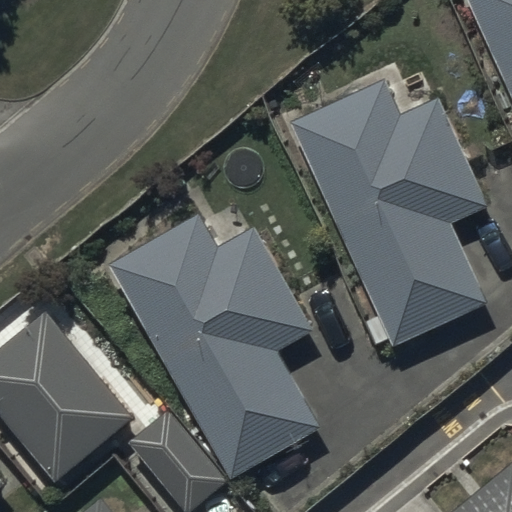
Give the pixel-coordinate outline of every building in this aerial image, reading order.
[(511,0),(477,0),(511,82),(511,0)] [(389,65),(291,107),(376,306),(366,310),(379,340),(491,291),(457,210),(492,195),(444,85),(405,102),(389,65)] [(202,200),(111,251),(233,469),(323,419),(278,339),(317,317),(259,213),(221,235),(202,200)] [(49,298),(0,337),(0,398),(58,470),(136,407),(49,298)] [(173,398),(132,430),(190,505),(231,473),(173,398)] [(511,511),(511,450),(439,509),(441,511),(511,511)] [(0,480),(8,474),(0,462),(0,480)] [(71,511),(168,511),(156,497),(137,511),(125,511),(104,486),(71,511)]
